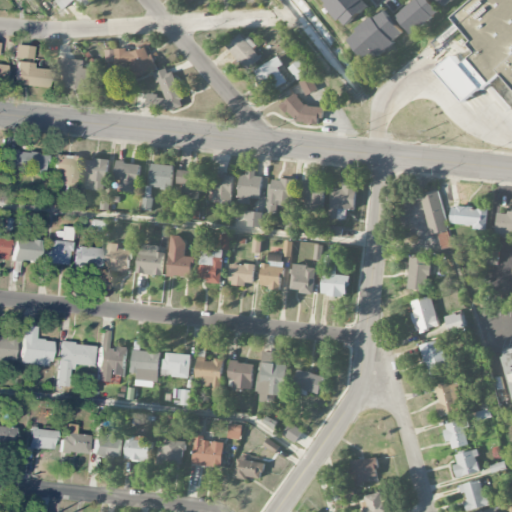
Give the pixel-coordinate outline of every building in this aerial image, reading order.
[(77,0),(84,7),(92,0),(54,0),(63,10),(75,0),(77,0)] [(320,0),(344,28),(371,4),(367,0),(320,0)] [(415,0),(397,16),(414,35),(440,11),(429,0),(415,0)] [(511,0),(474,0),(454,18),(474,41),(470,44),(478,54),(465,65),(457,56),(440,71),(467,101),(484,86),(487,89),(503,75),(511,85),(511,0)] [(406,35),(385,8),(347,37),(368,64),(406,35)] [(253,49),(255,47),(242,32),(226,47),(247,71),(262,58),(253,49)] [(13,57),(31,60),(33,47),(14,45),(13,57)] [(105,50),(106,63),(132,63),(132,67),(136,77),(156,70),(147,47),(130,53),(128,49),(105,50)] [(283,65),(279,57),(253,72),(265,95),(287,82),(279,68),(283,65)] [(85,89),(86,60),(58,59),(57,76),(63,76),(63,89),(85,89)] [(14,85),(47,87),(48,69),(33,69),(33,63),(16,62),(14,85)] [(155,73),(163,96),(147,95),(146,108),(172,110),(182,107),(182,100),(173,72),(160,71),(155,73)] [(317,91),(310,77),(299,82),(306,96),(317,91)] [(46,154),(8,150),(7,167),(45,170),(46,154)] [(73,191),(74,171),(79,171),(80,156),(55,155),(54,171),(59,172),(59,184),(66,184),(66,191),(73,191)] [(85,190),(107,190),(108,160),(86,160),(85,190)] [(138,193),(140,164),(116,163),(115,179),(121,180),(120,191),(138,193)] [(173,166),(151,165),(151,188),(173,188),(173,166)] [(201,199),(202,170),(178,170),(177,185),(185,185),(185,198),(201,199)] [(262,178),(255,177),(255,173),(241,172),(237,203),(250,205),(251,199),(260,200),(262,178)] [(234,174),(208,173),(207,193),(214,193),(213,202),(232,203),(234,174)] [(295,181),(270,178),(266,213),(277,214),(278,204),(292,205),(295,181)] [(300,200),(306,200),(305,211),(324,212),(325,184),(301,182),(300,200)] [(357,187),(343,185),(342,190),(333,188),(329,218),(346,220),(347,209),(354,210),(357,187)] [(448,231),(438,191),(420,195),(431,235),(448,231)] [(451,207),(451,226),(487,227),(488,209),(451,207)] [(248,228),(264,228),(264,212),(248,212),(248,228)] [(511,212),(497,212),(496,236),(511,236),(511,234),(511,233),(511,212)] [(325,237),(342,237),(342,227),(326,227),(325,237)] [(69,265),(71,231),(58,230),(58,240),(45,239),(43,264),(69,265)] [(452,247),(447,231),(437,235),(443,250),(452,247)] [(230,235),(222,235),(221,250),(229,251),(230,235)] [(195,258),(184,257),(185,237),(171,236),(168,277),(193,278),(195,258)] [(0,238),(0,259),(7,260),(8,239),(0,238)] [(40,242),(15,239),(13,259),(38,262),(40,242)] [(129,272),(132,251),(118,249),(119,245),(108,243),(105,269),(129,272)] [(158,253),(159,246),(139,245),(138,275),(163,275),(164,254),(158,253)] [(101,248),(75,247),(74,267),(100,268),(101,248)] [(198,282),(221,283),(222,258),(214,258),(214,252),(199,251),(198,282)] [(348,276),(333,275),(335,258),(325,257),(321,295),(346,298),(348,276)] [(428,291),(429,259),(409,258),(408,290),(428,291)] [(260,288),(282,289),(283,260),(272,259),(272,264),(261,264),(260,288)] [(231,263),(228,283),(253,286),(255,266),(231,263)] [(315,267),(293,266),(291,292),(314,293),(315,267)] [(439,328),(432,297),(410,301),(417,333),(439,328)] [(447,317),(449,332),(466,328),(463,314),(447,317)] [(36,327),(23,326),(21,364),(50,365),(51,341),(35,340),(36,327)] [(126,376),(127,348),(111,347),(112,331),(99,331),(97,381),(108,382),(109,375),(126,376)] [(0,361),(15,362),(16,337),(0,336),(0,361)] [(92,366),(94,345),(59,342),(56,386),(69,387),(71,364),(92,366)] [(422,345),(429,379),(445,376),(438,342),(422,345)] [(160,352),(132,351),(131,373),(137,374),(136,385),(159,386),(160,352)] [(269,395),(284,397),(287,365),(274,364),(275,353),(263,352),(258,401),(269,403),(269,395)] [(190,378),(191,355),(164,354),(163,373),(171,374),(171,378),(190,378)] [(511,354),(503,357),(511,390),(511,354)] [(224,361),(206,360),(206,358),(198,357),(196,379),(202,379),(202,386),(222,388),(224,361)] [(252,390),(255,364),(230,362),(228,381),(234,381),(233,388),(252,390)] [(320,394),(324,376),(297,370),(294,388),(320,394)] [(440,417),(465,411),(457,380),(435,386),(440,404),(437,404),(440,417)] [(469,445),(464,429),(470,428),(468,419),(444,425),(451,450),(469,445)] [(228,439),(241,440),(243,426),(230,424),(228,439)] [(297,443),(303,430),(290,424),(283,436),(297,443)] [(88,435),(73,434),(73,426),(64,425),(62,452),(87,454),(88,435)] [(14,428),(0,426),(0,443),(13,445),(14,428)] [(94,456),(121,457),(121,440),(113,440),(113,428),(95,427),(94,456)] [(53,449),(54,430),(28,428),(27,448),(53,449)] [(193,466),(222,467),(224,443),(203,442),(203,436),(195,436),(193,466)] [(152,442),(126,439),(124,460),(150,463),(152,442)] [(157,464),(184,465),(184,443),(158,442),(157,464)] [(456,456),(458,464),(453,465),(457,479),(481,472),(475,450),(456,456)] [(380,479),(376,458),(352,462),(353,468),(346,469),(349,485),(380,479)] [(265,463),(238,459),(235,477),(262,481),(265,463)] [(468,511),(488,506),(481,480),(461,485),(468,511)] [(362,511),(388,511),(384,493),(360,499),(362,511)]
